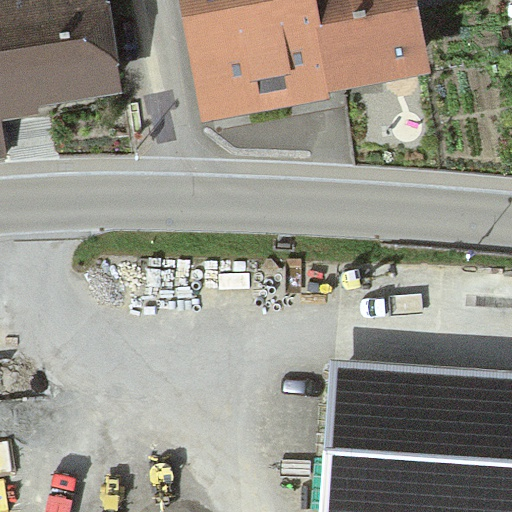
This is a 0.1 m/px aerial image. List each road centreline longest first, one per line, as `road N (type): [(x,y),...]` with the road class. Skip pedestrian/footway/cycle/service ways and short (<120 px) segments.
road 1 (tertiary): [(178,201),(418,207),(511,218)]
road 2 (residential): [(142,0),(174,123),(178,201)]
road 3 (tertiary): [(0,205),(178,201)]
